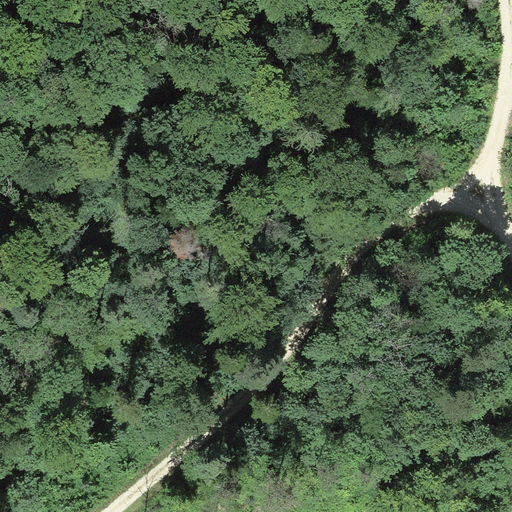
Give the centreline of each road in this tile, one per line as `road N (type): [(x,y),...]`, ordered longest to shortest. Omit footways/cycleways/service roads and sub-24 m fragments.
road 1 (track): [(479,188),(392,218),(316,303),(272,369),(112,511)]
road 2 (track): [(343,0),(312,24),(181,89),(0,161)]
road 3 (track): [(507,0),(501,131),(479,188)]
